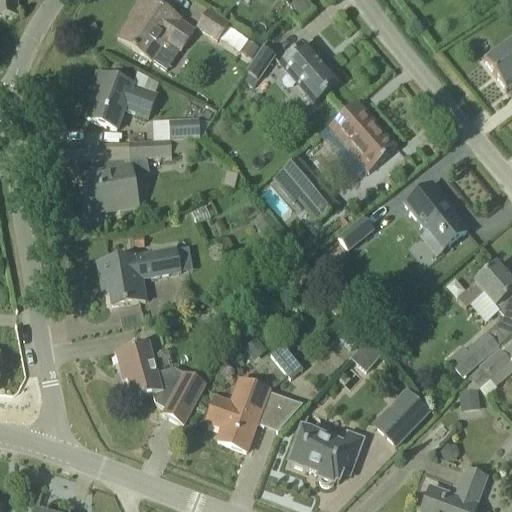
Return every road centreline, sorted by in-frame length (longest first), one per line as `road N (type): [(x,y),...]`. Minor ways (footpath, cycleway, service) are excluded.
road 1 (unclassified): [(58,453),(7,106)]
road 2 (unclassified): [(511,179),(362,0)]
road 3 (secondary): [(210,511),(58,453)]
